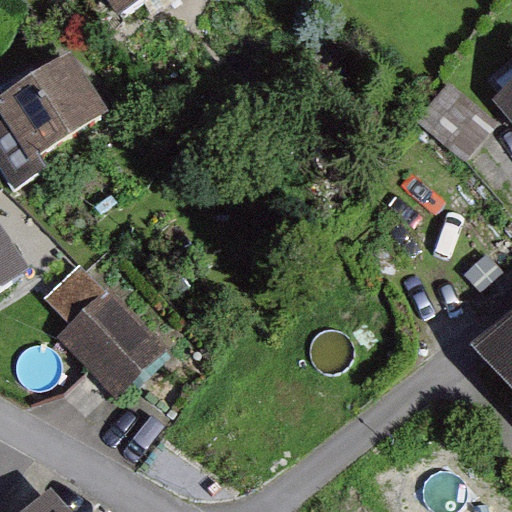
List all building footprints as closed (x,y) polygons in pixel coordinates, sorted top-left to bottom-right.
[(93,0),(115,37),(178,0),(93,0)] [(0,132),(35,184),(110,133),(66,70),(0,114),(0,132)] [(511,83),(491,101),(511,126),(511,83)] [(0,248),(0,321),(33,299),(0,248)] [(167,369),(111,309),(58,357),(115,417),(167,369)] [(511,337),(474,368),(511,414),(511,337)]
